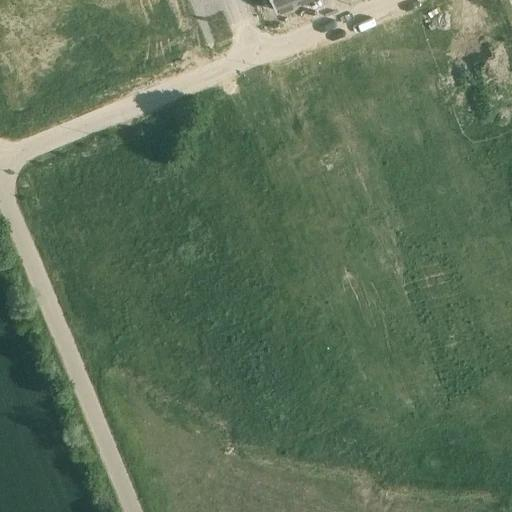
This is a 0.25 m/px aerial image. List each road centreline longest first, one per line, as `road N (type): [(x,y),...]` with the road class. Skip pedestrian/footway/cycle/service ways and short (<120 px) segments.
road 1 (residential): [(134,511),(0,179)]
road 2 (residential): [(0,156),(257,52)]
road 3 (residential): [(257,52),(386,0)]
